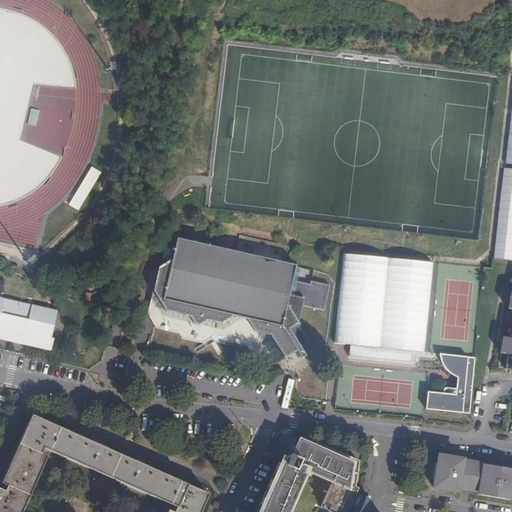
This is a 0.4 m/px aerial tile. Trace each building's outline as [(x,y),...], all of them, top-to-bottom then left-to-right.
[(27,124),(35,126),(39,110),(31,108),(27,124)] [(79,210),(99,172),(90,167),(69,205),(79,210)] [(511,168),(505,168),(495,257),(511,259),(511,168)] [(236,251),(176,238),(171,259),(158,267),(152,290),(147,314),(155,328),(178,333),(181,338),(203,343),(215,336),(226,339),(225,344),(256,351),(263,346),(268,354),(278,348),(285,359),(297,351),(301,358),(305,355),(301,348),(310,342),(298,324),(302,306),(324,311),(330,285),(311,281),(310,285),(297,282),(299,268),(295,267),(295,266),(285,263),(288,246),(239,235),(236,251)] [(344,254),(334,342),(355,344),(407,350),(423,351),(432,263),(344,254)] [(57,311),(0,297),(0,339),(48,350),(50,351),(53,339),(51,338),(57,311)] [(511,328),(510,338),(502,337),(500,351),(507,353),(504,367),(511,368),(511,328)] [(407,350),(355,344),(353,355),(411,362),(412,354),(407,353),(407,350)] [(426,408),(469,413),(475,357),(439,354),(440,356),(442,361),(444,365),(447,368),(452,372),(458,375),(457,387),(446,386),(445,386),(444,387),(444,392),(428,390),(426,408)] [(0,511),(21,511),(47,456),(41,453),(43,448),(175,508),(173,511),(171,511),(167,510),(166,511),(199,511),(208,494),(31,415),(0,483),(6,486),(4,491),(0,489),(0,511)] [(256,511),(344,511),(348,506),(351,498),(353,487),(357,461),(315,443),(313,446),(299,440),(298,442),(292,456),(290,455),(289,456),(288,460),(285,459),(283,465),(278,463),(256,511)] [(288,455),(289,456),(290,455),(292,456),(298,442),(294,441),(288,455)] [(433,487),(511,499),(511,468),(509,468),(509,465),(505,464),(504,466),(498,466),(499,463),(495,462),(494,465),(471,461),(469,464),(464,464),(464,458),(438,454),(437,463),(435,463),(433,479),(434,479),(433,487)] [(351,498),(348,506),(349,507),(357,489),(353,487),(351,498)]
